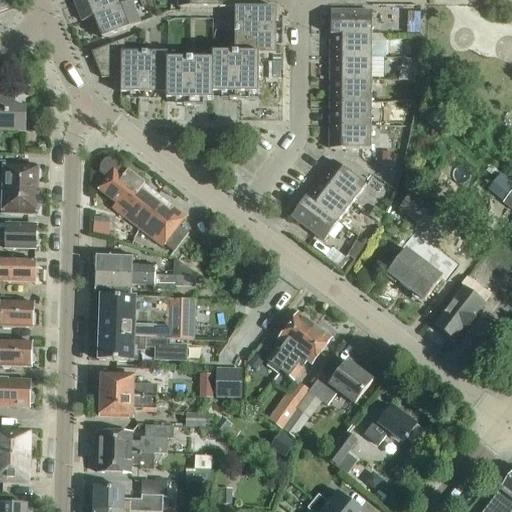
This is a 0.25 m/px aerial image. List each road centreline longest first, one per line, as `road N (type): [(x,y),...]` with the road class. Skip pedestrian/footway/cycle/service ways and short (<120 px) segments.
road 1 (residential): [(60,511),(71,147),(90,107)]
road 2 (unclassified): [(238,217),(507,424)]
road 3 (residential): [(301,1),(299,135),(238,217)]
road 4 (unclassified): [(90,107),(238,217)]
